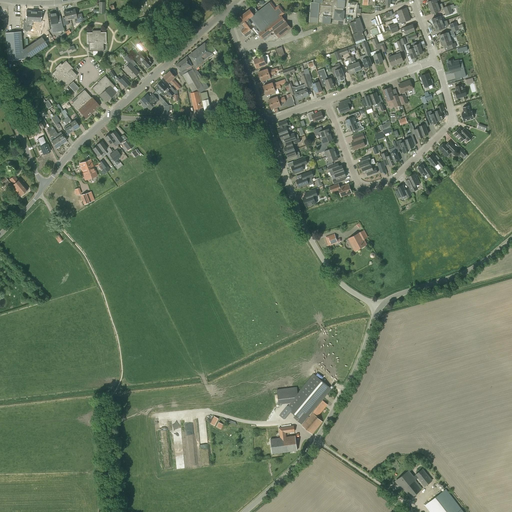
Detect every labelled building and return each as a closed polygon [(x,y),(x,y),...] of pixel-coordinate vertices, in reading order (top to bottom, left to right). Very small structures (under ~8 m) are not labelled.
[(310,17),(309,23),(318,23),(318,22),(322,23),(322,24),(330,24),(331,19),(334,19),(333,20),(343,20),(344,11),(343,11),(343,8),(345,8),(345,1),(345,0),(340,0),(336,0),(337,1),(334,1),(334,0),(313,0),(314,2),(311,2),(310,17)] [(96,11),(96,13),(104,13),(104,2),(99,2),(98,12),(96,11)] [(442,3),(429,8),(431,14),(441,11),(444,9),(445,12),(452,9),(458,7),(457,5),(453,6),(453,5),(450,6),(450,5),(444,8),(442,3)] [(241,14),(237,17),(238,18),(245,28),(241,31),(244,35),(246,37),(255,30),(263,39),(274,31),(286,22),(281,15),(285,13),(281,8),(277,8),(272,12),(267,4),(257,11),(256,10),(254,8),(252,8),(250,9),(241,15),(241,14)] [(397,11),(394,12),(395,15),(398,14),(399,17),(408,14),(406,8),(397,11)] [(75,9),(69,10),(71,20),(74,19),(75,23),(80,21),(79,14),(76,15),(75,9)] [(64,17),(62,18),(63,25),(69,24),(68,20),(71,20),(69,10),(63,11),(64,17)] [(23,21),(23,29),(27,32),(28,31),(30,31),(30,26),(33,26),(33,21),(41,22),(41,12),(26,11),(25,21),(23,21)] [(56,13),(49,13),(51,26),(55,25),(56,32),(63,30),(60,17),(57,17),(56,13)] [(399,17),(396,18),(398,24),(401,23),(411,20),(408,14),(399,17)] [(440,16),(431,19),(434,25),(442,22),(440,16)] [(353,22),(350,23),(351,26),(350,26),(353,34),(355,42),(365,38),(362,31),(364,31),(360,17),(355,19),(356,21),(353,22)] [(286,22),(274,31),(279,38),(291,29),(286,22)] [(442,22),(434,25),(436,31),(445,28),(442,22)] [(404,28),(401,29),(402,32),(405,31),(406,34),(415,31),(412,24),(404,27),(404,28)] [(38,26),(33,26),(30,26),(30,31),(30,35),(38,35),(38,26)] [(21,31),(5,33),(7,60),(23,59),(21,31)] [(87,33),(87,43),(89,43),(89,51),(103,51),(103,43),(106,43),(106,32),(100,32),(100,31),(92,31),(92,33),(87,33)] [(451,31),(439,35),(442,41),(450,38),(454,36),(453,32),(452,32),(452,31),(451,31)] [(42,37),(23,50),(23,57),(28,54),(30,58),(48,46),(46,44),(42,37)] [(441,42),(441,43),(442,46),(443,46),(444,47),(448,45),(450,49),(456,47),(455,43),(452,44),(450,38),(442,41),(442,42),(441,42)] [(141,41),(137,45),(144,52),(148,48),(141,41)] [(366,41),(361,42),(365,52),(370,51),(366,41)] [(416,42),(412,43),(413,46),(414,47),(417,57),(418,57),(417,55),(423,53),(419,43),(417,44),(416,42)] [(188,57),(176,66),(180,71),(179,72),(181,76),(183,75),(192,92),(198,88),(200,92),(208,88),(203,79),(196,69),(214,55),(212,53),(205,43),(189,55),(188,57)] [(410,44),(406,46),(407,50),(408,50),(411,59),(416,57),(417,57),(414,47),(411,48),(410,44)] [(355,45),(347,48),(348,53),(349,53),(352,52),(352,53),(355,52),(354,51),(357,50),(355,45)] [(282,47),(276,49),(279,57),(285,55),(282,47)] [(347,48),(338,51),(341,59),(341,58),(342,58),(341,55),(348,53),(347,48)] [(376,54),(373,55),(376,64),(383,61),(380,53),(379,50),(377,50),(375,51),(376,54)] [(397,54),(394,55),(397,64),(403,62),(400,53),(399,51),(396,52),(397,54)] [(139,52),(133,58),(139,65),(142,62),(147,68),(147,67),(148,67),(150,66),(150,65),(151,64),(152,63),(150,61),(149,61),(150,60),(147,57),(145,59),(139,52)] [(364,59),(362,59),(365,68),(372,66),(369,57),(368,54),(366,55),(363,56),(364,59)] [(391,54),(388,55),(388,57),(391,66),(397,64),(394,55),(391,56),(391,54)] [(263,56),(254,59),(257,68),(266,65),(271,63),(268,55),(263,57),(263,56)] [(353,55),(350,56),(350,57),(355,72),(361,70),(358,62),(356,63),(353,55)] [(349,65),(346,66),(349,74),(351,73),(351,75),(356,73),(355,72),(350,57),(347,58),(349,65)] [(448,63),(447,63),(449,71),(450,71),(451,73),(454,73),(459,71),(461,78),(466,76),(466,75),(464,69),(461,70),(458,60),(453,62),(453,60),(448,61),(448,63)] [(56,70),(52,74),(59,82),(61,80),(66,85),(77,75),(72,70),(73,69),(66,61),(62,65),(60,63),(55,69),(56,70)] [(129,63),(123,69),(128,74),(132,78),(138,72),(129,63)] [(337,70),(334,70),(337,76),(337,78),(339,77),(340,80),(341,81),(344,80),(345,78),(344,76),(341,68),(340,65),(336,66),(337,70)] [(294,67),(283,71),(285,76),(289,74),(289,76),(293,74),(293,73),(295,72),(294,67)] [(267,69),(258,72),(260,77),(278,70),(277,68),(270,70),(271,71),(268,72),(267,69)] [(278,70),(260,77),(262,82),(271,78),(270,75),(272,74),(272,75),(276,74),(275,71),(278,70)] [(170,71),(163,77),(169,83),(170,82),(178,90),(181,87),(173,79),(175,77),(170,71)] [(321,74),(318,75),(321,82),(325,80),(326,85),(328,89),(334,87),(333,83),(334,83),(333,81),(334,81),(333,78),(332,75),(330,76),(327,77),(325,71),(321,73),(321,74)] [(421,76),(425,87),(432,84),(432,83),(433,82),(432,79),(431,80),(428,73),(421,76)] [(98,83),(92,88),(101,99),(102,98),(106,102),(116,93),(112,88),(115,86),(105,75),(97,83),(98,83)] [(302,85),(299,86),(303,98),(309,95),(307,90),(310,89),(309,85),(307,80),(305,75),(302,76),(305,84),(306,88),(304,89),(302,85)] [(118,76),(116,78),(121,84),(121,83),(125,87),(130,83),(123,76),(120,79),(118,76)] [(313,84),(312,84),(314,90),(315,93),(322,91),(319,82),(318,79),(315,81),(316,83),(313,84)] [(402,95),(399,96),(402,105),(408,103),(404,92),(413,89),(410,80),(404,82),(404,83),(399,85),(401,93),(402,95)] [(161,82),(156,86),(162,92),(161,93),(162,95),(165,95),(167,95),(168,94),(171,97),(174,94),(169,89),(165,85),(164,85),(161,82)] [(272,83),(263,86),(265,91),(280,85),(279,83),(275,84),(275,83),(273,83),(272,83)] [(291,83),(288,84),(290,90),(289,90),(291,95),(295,94),(295,95),(297,100),(303,98),(299,86),(296,87),(293,87),(291,83)] [(280,85),(265,91),(266,95),(276,92),(275,89),(277,89),(281,88),(280,85)] [(461,85),(455,87),(457,93),(455,93),(457,98),(459,98),(460,98),(463,98),(463,97),(466,96),(465,89),(462,89),(461,85)] [(391,87),(382,90),(386,102),(387,101),(388,102),(389,101),(390,100),(392,100),(395,107),(402,105),(399,96),(398,96),(398,94),(397,94),(394,95),(392,90),(391,87)] [(78,98),(72,103),(79,111),(86,118),(93,112),(93,111),(95,109),(95,110),(99,105),(92,97),(92,98),(84,90),(76,97),(78,98)] [(198,91),(190,93),(194,110),(202,108),(198,91)] [(376,92),(370,95),(374,104),(377,103),(379,107),(380,106),(382,111),(385,110),(383,102),(380,104),(379,102),(376,92)] [(147,94),(141,100),(143,102),(142,104),(142,105),(144,108),(145,108),(147,106),(150,109),(156,103),(159,100),(156,97),(155,96),(153,94),(153,93),(150,97),(147,94)] [(365,98),(361,99),(364,105),(366,110),(372,108),(370,105),(374,104),(370,95),(365,97),(365,98)] [(277,96),(268,100),(270,104),(285,99),(284,97),(280,98),(281,98),(278,99),(277,96)] [(163,99),(160,101),(164,106),(164,114),(169,113),(169,110),(169,106),(163,99)] [(285,99),(270,104),(272,109),(281,106),(282,106),(283,103),(282,103),(286,101),(285,99)] [(339,106),(338,106),(340,114),(350,110),(349,106),(352,105),(351,102),(349,99),(344,101),(345,104),(339,106)] [(208,100),(202,101),(205,111),(211,110),(208,100)] [(435,111),(439,122),(438,121),(444,119),(441,112),(444,111),(442,105),(437,107),(438,110),(435,111)] [(464,113),(461,114),(463,121),(474,119),(472,111),(470,112),(469,106),(462,107),(464,113)] [(60,107),(59,108),(73,130),(79,126),(77,123),(75,120),(74,120),(71,122),(66,113),(67,113),(64,109),(62,110),(60,107)] [(59,108),(58,108),(65,118),(63,120),(66,125),(63,127),(68,134),(73,130),(59,108)] [(313,112),(307,113),(310,121),(313,120),(314,122),(323,118),(321,111),(314,114),(313,112)] [(431,111),(426,113),(428,118),(430,117),(433,124),(439,122),(435,111),(435,112),(435,113),(432,114),(431,111)] [(346,123),(344,124),(345,126),(356,123),(355,119),(358,118),(358,116),(360,115),(359,112),(353,114),(354,117),(349,119),(345,120),(346,123)] [(53,116),(50,118),(58,129),(61,128),(57,123),(58,123),(55,118),(53,116)] [(282,128),(277,129),(279,135),(288,132),(291,131),(290,130),(292,129),(290,124),(288,125),(286,120),(280,122),(282,128)] [(425,125),(419,127),(423,137),(423,136),(428,134),(426,127),(429,126),(427,121),(424,122),(425,125)] [(356,123),(345,126),(346,129),(348,129),(349,132),(352,131),(357,129),(358,131),(364,129),(363,126),(362,127),(361,125),(357,126),(356,123)] [(411,123),(409,124),(412,133),(413,134),(414,134),(416,135),(417,139),(423,137),(419,127),(419,128),(414,130),(411,123)] [(37,124),(25,130),(26,133),(33,130),(35,134),(40,132),(37,124)] [(52,127),(50,128),(61,144),(63,143),(64,144),(65,144),(67,143),(67,142),(66,141),(67,140),(62,134),(60,132),(57,134),(54,128),(53,129),(52,127)] [(321,127),(314,130),(316,135),(319,134),(321,138),(330,134),(328,128),(323,131),(321,127)] [(51,130),(48,132),(50,135),(51,135),(54,139),(51,141),(55,148),(56,148),(57,149),(59,148),(59,147),(59,146),(61,144),(50,128),(51,130)] [(459,128),(453,134),(461,142),(467,137),(470,140),(473,137),(468,132),(465,135),(459,128)] [(111,134),(110,134),(118,144),(123,141),(121,138),(115,130),(110,134),(111,134)] [(288,132),(279,135),(281,140),(284,139),(285,143),(291,141),(293,140),(299,138),(297,134),(295,135),(294,133),(289,135),(288,132)] [(110,133),(104,137),(110,144),(113,142),(115,146),(117,144),(117,145),(118,144),(110,134),(111,134),(110,134),(110,133)] [(354,141),(351,142),(354,150),(365,146),(363,139),(365,139),(363,133),(357,135),(359,140),(354,141)] [(408,138),(405,140),(409,151),(408,149),(414,147),(414,146),(416,145),(413,134),(412,133),(407,135),(408,138)] [(321,138),(322,141),(323,144),(323,143),(330,141),(333,140),(330,134),(321,138)] [(40,138),(37,139),(39,142),(39,143),(40,143),(41,145),(40,145),(41,147),(40,147),(42,150),(43,154),(50,152),(47,144),(46,144),(43,136),(40,138)] [(128,139),(122,143),(127,151),(134,146),(128,139)] [(401,140),(399,140),(400,143),(403,153),(409,151),(405,140),(404,140),(405,141),(402,142),(401,140)] [(102,141),(96,145),(97,146),(98,145),(105,155),(107,154),(105,150),(107,148),(102,141)] [(295,150),(291,141),(285,143),(286,147),(284,147),(284,148),(283,149),(283,150),(284,152),(285,153),(286,152),(286,153),(295,150)] [(444,143),(438,148),(443,153),(443,154),(446,157),(451,152),(453,154),(457,150),(450,142),(446,145),(444,143)] [(97,145),(92,149),(98,156),(100,154),(102,157),(105,155),(98,145),(97,146),(96,145),(97,145)] [(394,147),(389,149),(391,155),(394,163),(400,161),(397,153),(395,148),(395,147),(394,147)] [(318,150),(316,151),(317,154),(324,151),(326,157),(337,153),(336,150),(335,151),(334,148),(328,150),(325,151),(323,148),(318,150)] [(117,149),(113,152),(117,159),(121,156),(117,149)] [(462,149),(458,152),(464,159),(468,155),(466,154),(467,154),(462,149)] [(295,150),(286,153),(288,158),(297,155),(298,158),(300,158),(298,152),(296,153),(295,150)] [(113,152),(109,155),(114,161),(117,159),(113,152)] [(387,152),(381,154),(385,166),(388,164),(389,166),(395,164),(391,155),(388,156),(387,152)] [(328,162),(326,163),(327,166),(333,164),(332,161),(338,159),(337,156),(338,155),(337,153),(326,157),(328,162)] [(432,155),(427,159),(433,167),(438,164),(441,168),(445,165),(440,160),(438,161),(432,155)] [(361,162),(358,163),(361,169),(362,168),(370,165),(368,161),(371,160),(369,156),(360,159),(361,162)] [(294,165),(291,167),(294,174),(298,172),(298,173),(301,171),(304,170),(302,165),(307,163),(305,158),(293,162),(294,165)] [(91,159),(79,163),(82,173),(82,174),(87,172),(90,171),(90,169),(94,167),(91,159)] [(103,160),(99,162),(101,165),(103,168),(104,168),(104,169),(107,166),(103,160)] [(338,163),(328,167),(330,172),(331,176),(334,174),(344,171),(342,165),(339,166),(338,163)] [(362,168),(364,174),(366,173),(367,176),(378,173),(376,167),(372,169),(371,165),(370,165),(362,168)] [(423,165),(417,168),(422,177),(427,174),(429,177),(432,175),(429,170),(427,171),(423,165)] [(87,172),(82,174),(85,180),(97,176),(94,167),(90,169),(90,171),(87,172)] [(297,180),(296,180),(299,187),(308,184),(309,185),(313,183),(311,177),(313,177),(311,171),(301,174),(302,178),(297,180)] [(336,178),(332,180),(334,184),(345,180),(344,177),(346,177),(344,171),(334,174),(336,178)] [(411,183),(408,185),(411,192),(415,190),(413,186),(419,183),(415,174),(408,177),(411,183)] [(2,179),(0,181),(6,188),(11,184),(3,175),(1,177),(2,179)] [(14,175),(9,179),(13,184),(11,185),(20,196),(27,189),(19,179),(18,180),(14,175)] [(338,183),(329,187),(332,193),(339,191),(341,196),(351,193),(348,184),(340,187),(338,183)] [(397,190),(394,191),(398,198),(400,197),(405,195),(407,198),(411,196),(409,191),(406,192),(402,185),(396,188),(397,190)] [(309,196),(303,198),(306,207),(315,203),(314,199),(315,198),(315,197),(317,196),(315,190),(308,192),(309,196)] [(81,195),(80,195),(83,201),(84,205),(87,203),(91,202),(90,201),(87,192),(84,194),(81,195)] [(361,231),(348,238),(355,251),(367,245),(364,239),(365,238),(367,237),(364,230),(361,231)] [(334,234),(325,237),(328,246),(337,243),(341,242),(340,238),(336,239),(334,234)] [(291,410),(290,411),(295,415),(293,417),(302,424),(323,399),(321,397),(330,387),(313,373),(298,392),(297,387),(277,389),(279,404),(276,404),(276,407),(277,407),(277,406),(279,405),(279,404),(290,403),(291,402),(291,403),(288,406),(291,410)] [(302,426),(312,434),(323,422),(317,417),(328,405),(323,400),(302,426)] [(210,423),(215,426),(218,419),(214,416),(210,423)] [(295,432),(294,426),(278,428),(280,438),(270,439),(272,454),(297,450),(295,435),(286,437),(286,433),(295,432)] [(425,486),(432,480),(428,476),(423,469),(413,477),(409,470),(396,481),(400,487),(401,486),(410,497),(421,489),(414,480),(418,477),(425,486)] [(463,511),(461,509),(446,489),(425,505),(430,511),(463,511)]
